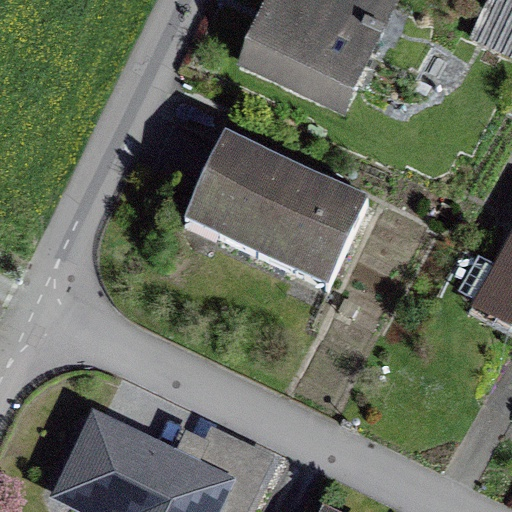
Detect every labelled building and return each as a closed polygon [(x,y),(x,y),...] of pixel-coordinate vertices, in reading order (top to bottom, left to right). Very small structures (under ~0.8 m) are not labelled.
[(275,0),(245,66),(342,111),(391,5),(378,0),(275,0)] [(511,3),(504,0),(491,0),(484,17),(511,30),(511,3)] [(511,30),(484,17),(473,40),(511,58),(511,30)] [(296,276),(302,264),(335,279),(366,212),(224,146),(193,213),(225,228),(219,241),(296,276)] [(511,251),(499,274),(503,276),(482,312),(511,329),(511,251)] [(61,501),(84,511),(214,511),(224,491),(96,429),(61,501)]
